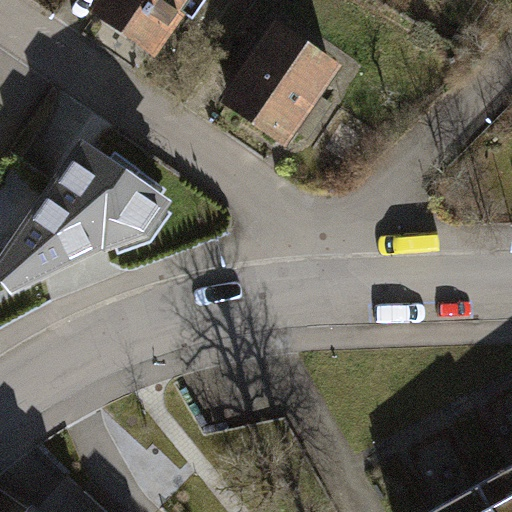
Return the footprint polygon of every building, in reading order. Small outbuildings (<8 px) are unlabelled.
[(98,0),(92,9),(150,49),(183,2),(193,10),(200,0),(98,0)] [(273,32),(228,100),(283,137),(294,119),(306,128),(317,112),(304,103),(327,68),(273,32)] [(79,136),(0,248),(0,280),(8,290),(148,233),(171,200),(164,195),(168,189),(114,152),(110,158),(79,136)] [(489,511),(511,511),(511,462),(509,464),(478,480),(474,483),(489,511)] [(489,511),(474,483),(431,508),(424,511),(489,511)] [(46,511),(32,499),(20,511),(46,511)]
